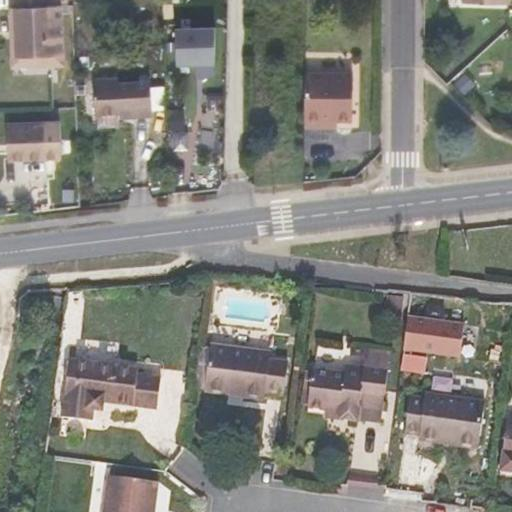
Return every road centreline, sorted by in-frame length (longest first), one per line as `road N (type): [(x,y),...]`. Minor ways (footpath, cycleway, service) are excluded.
road 1 (secondary): [(407,200),(0,250)]
road 2 (residential): [(407,200),(403,0)]
